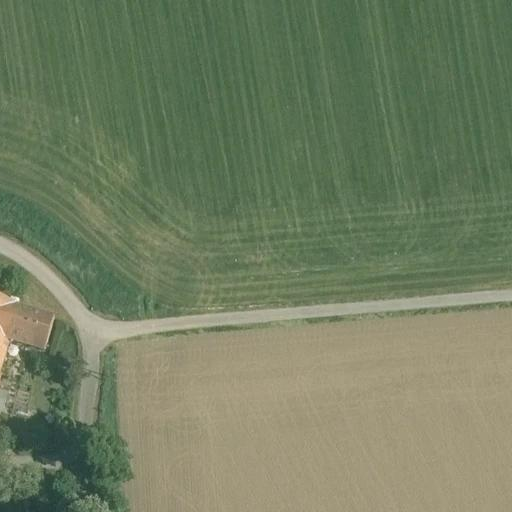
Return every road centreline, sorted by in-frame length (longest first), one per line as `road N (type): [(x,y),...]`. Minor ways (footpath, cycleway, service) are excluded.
road 1 (unclassified): [(511,297),(92,337)]
road 2 (unclassified): [(92,337),(73,511)]
road 3 (unclassified): [(92,337),(42,277),(0,254)]
